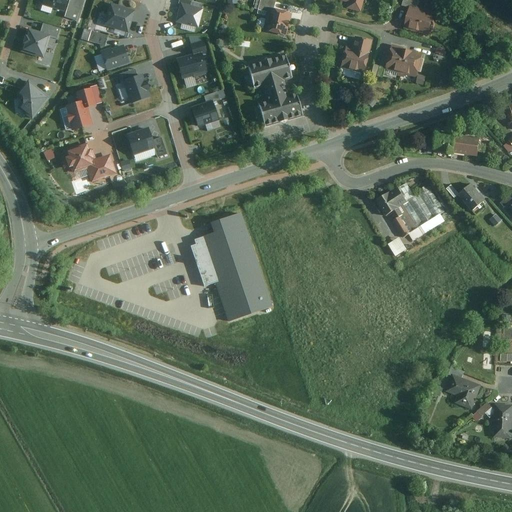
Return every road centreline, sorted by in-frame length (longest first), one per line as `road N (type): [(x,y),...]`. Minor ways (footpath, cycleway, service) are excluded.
road 1 (secondary): [(511,485),(352,445),(156,370),(8,329)]
road 2 (residential): [(330,144),(337,169),(352,183),(427,163),(511,181)]
road 3 (residential): [(162,3),(156,48),(198,191)]
road 4 (residential): [(330,144),(511,78)]
road 5 (residential): [(24,246),(198,191)]
road 6 (residential): [(198,191),(330,144)]
road 7 (residential): [(330,144),(313,93),(320,16)]
